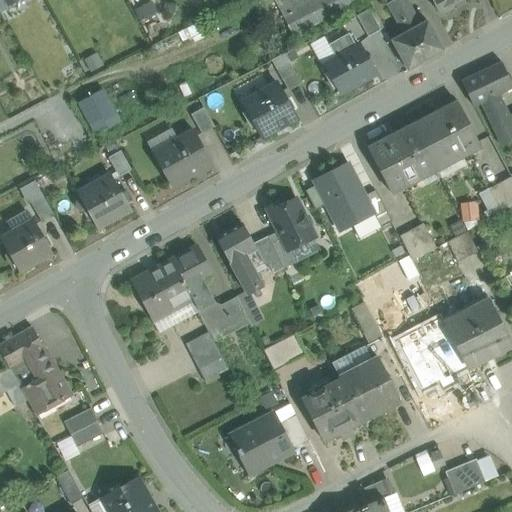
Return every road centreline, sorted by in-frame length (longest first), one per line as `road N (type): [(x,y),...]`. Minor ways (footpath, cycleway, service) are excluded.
road 1 (residential): [(67,275),(511,31)]
road 2 (residential): [(67,275),(161,459),(210,511)]
road 3 (residential): [(290,511),(440,435),(489,434),(511,456)]
